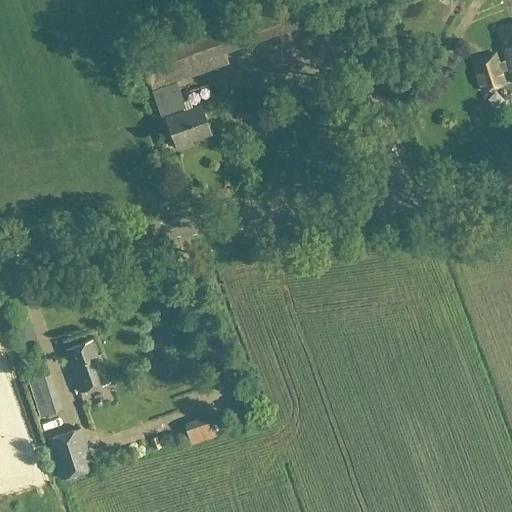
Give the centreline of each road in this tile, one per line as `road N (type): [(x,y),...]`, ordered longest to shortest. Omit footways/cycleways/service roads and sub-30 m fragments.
road 1 (tertiary): [(0,255),(404,203)]
road 2 (unclassified): [(404,203),(334,0)]
